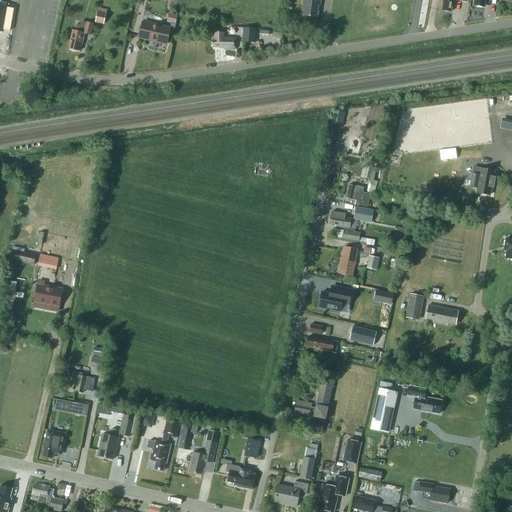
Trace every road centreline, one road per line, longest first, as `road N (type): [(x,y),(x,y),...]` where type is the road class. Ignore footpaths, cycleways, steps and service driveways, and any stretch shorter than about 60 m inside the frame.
road 1 (unclassified): [(0,62),(58,75),(152,79),(511,23)]
road 2 (unclassified): [(255,511),(317,185)]
road 3 (unclassified): [(200,506),(79,478)]
